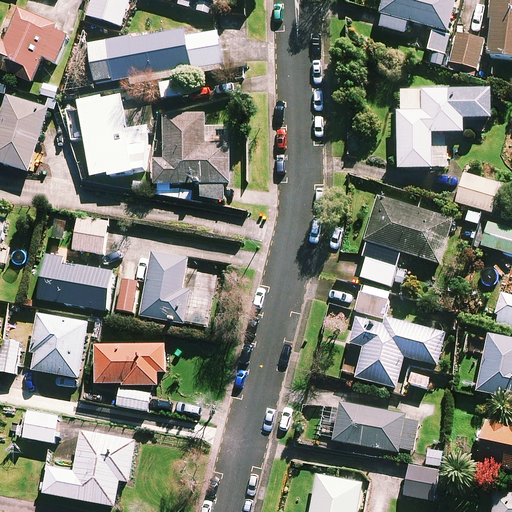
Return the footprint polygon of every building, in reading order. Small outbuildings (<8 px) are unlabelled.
[(131,0),(94,0),(89,17),(123,28),(131,0)] [(384,0),(381,15),(385,17),(382,29),(406,36),(409,24),(433,30),(427,51),(446,56),(451,36),(455,22),(460,0),(384,0)] [(511,0),(491,0),(489,17),(477,15),(474,37),(457,34),(452,65),(479,69),(481,55),(511,59),(511,0)] [(51,24),(22,12),(8,43),(0,39),(0,69),(34,84),(44,59),(57,64),(69,37),(49,28),(51,24)] [(219,34),(187,39),(186,32),(91,45),(97,85),(132,80),(133,87),(224,74),(219,34)] [(493,119),(492,90),(399,92),(400,169),(449,169),(448,148),(434,148),(434,134),(465,133),(464,120),(493,119)] [(130,131),(123,95),(81,103),(95,180),(146,171),(149,128),(130,131)] [(51,110),(9,97),(0,125),(0,163),(31,173),(51,110)] [(206,145),(206,115),(166,115),(166,161),(155,161),(155,185),(203,185),(203,200),(232,200),(231,144),(206,145)] [(501,186),(466,175),(457,203),(492,214),(501,186)] [(454,221),(381,199),(361,261),(357,276),(392,287),(402,253),(441,265),(454,221)] [(0,258),(9,221),(0,218),(0,258)] [(110,223),(79,219),(74,251),(105,256),(110,223)] [(511,230),(490,224),(483,246),(511,255),(511,230)] [(190,260),(153,255),(144,318),(187,324),(192,291),(185,290),(190,260)] [(114,273),(47,262),(41,301),(108,312),(114,273)] [(139,284),(124,281),(119,311),(134,314),(139,284)] [(391,294),(364,287),(358,312),(385,319),(391,294)] [(511,298),(503,296),(495,322),(511,327),(511,298)] [(90,324),(39,316),(33,354),(38,354),(35,372),(81,379),(90,324)] [(385,326),(358,319),(352,345),(365,348),(358,379),(398,389),(406,359),(439,367),(447,334),(386,320),(385,326)] [(511,340),(491,335),(477,391),(511,399),(511,340)] [(22,344),(6,341),(1,373),(17,375),(22,344)] [(167,374),(168,347),(98,346),(98,385),(159,386),(159,374),(167,374)] [(433,380),(412,373),(408,385),(429,392),(433,380)] [(152,395),(121,390),(119,407),(150,412),(152,395)] [(421,418),(341,404),(335,441),(414,455),(421,418)] [(60,418),(30,413),(25,439),(55,444),(60,418)] [(511,426),(489,422),(482,468),(511,472),(511,426)] [(138,443),(84,433),(77,474),(50,469),(46,495),(117,507),(121,482),(131,483),(138,443)] [(439,474),(410,470),(406,497),(435,501),(439,474)] [(358,511),(363,484),(319,476),(312,511),(358,511)] [(511,511),(511,494),(495,493),(493,511),(511,511)]
